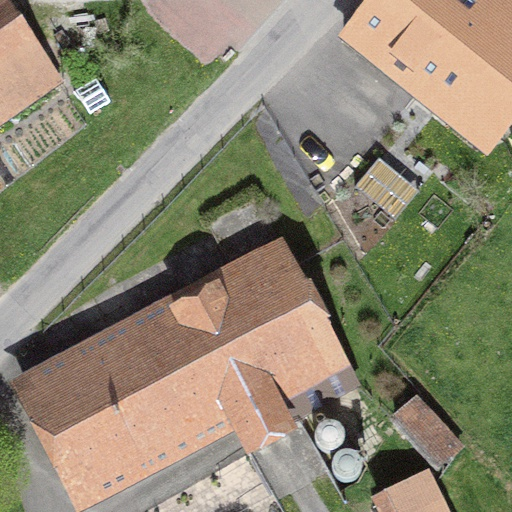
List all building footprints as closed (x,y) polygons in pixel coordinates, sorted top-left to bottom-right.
[(511,32),(472,0),(377,0),(357,26),(477,125),(467,137),(479,147),(511,106),(511,32)] [(36,53),(25,61),(0,26),(0,123),(58,84),(36,53)] [(335,351),(290,265),(35,400),(80,485),(226,408),(250,452),(284,434),(261,390),(335,351)] [(394,423),(435,470),(459,448),(417,402),(394,423)] [(443,511),(427,478),(379,502),(383,511),(443,511)]
